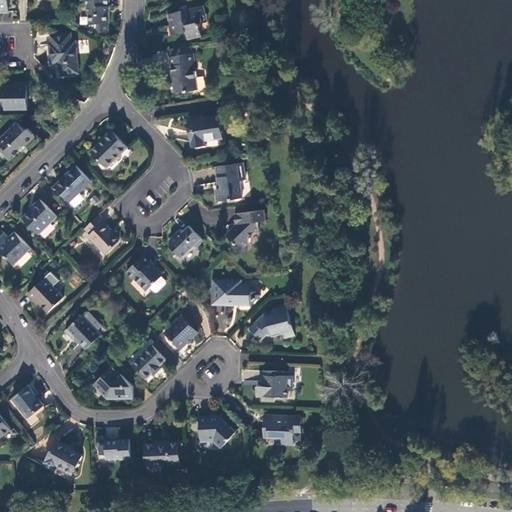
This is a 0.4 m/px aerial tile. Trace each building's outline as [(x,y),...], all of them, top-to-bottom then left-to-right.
[(6,0),(0,0),(0,9),(8,10),(8,0),(6,0)] [(109,0),(84,0),(85,8),(87,8),(87,15),(88,15),(89,25),(98,24),(108,24),(109,24),(109,14),(107,14),(107,8),(109,8),(109,0)] [(204,6),(169,15),(171,25),(165,27),(167,36),(186,32),(189,39),(202,36),(200,28),(202,27),(201,24),(208,23),(204,6)] [(109,33),(108,24),(98,24),(98,31),(100,33),(109,33)] [(78,74),(75,42),(71,43),(70,35),(51,36),(51,44),(49,45),(51,64),(57,64),(57,65),(61,64),(62,76),(78,74)] [(193,55),(168,58),(169,68),(171,68),(172,73),(166,74),(167,84),(173,84),(175,93),(196,91),(194,79),(195,79),(193,64),(195,64),(193,55)] [(27,109),(26,83),(16,83),(16,88),(1,88),(1,100),(4,100),(4,109),(27,109)] [(57,109),(51,115),(55,119),(60,114),(57,109)] [(188,121),(192,148),(205,147),(205,141),(220,139),(218,118),(201,121),(202,122),(199,122),(198,120),(188,121)] [(17,124),(0,140),(0,146),(2,148),(0,150),(0,152),(9,162),(20,152),(18,150),(22,146),(24,147),(34,137),(27,130),(25,132),(17,124)] [(106,169),(127,149),(112,132),(103,140),(104,141),(92,154),(106,169)] [(243,165),(216,168),(218,185),(221,185),(221,190),(216,191),(218,203),(242,200),(240,182),(246,182),(243,165)] [(91,182),(76,167),(54,188),(69,203),(79,194),(91,182)] [(75,209),(84,200),(79,194),(69,203),(75,209)] [(56,217),(40,201),(33,207),(34,208),(22,219),(38,235),(56,217)] [(262,212),(235,216),(236,226),(238,228),(228,238),(238,249),(245,250),(249,246),(248,238),(254,234),(259,233),(259,223),(263,223),(262,212)] [(105,223),(99,217),(85,231),(90,236),(88,238),(105,256),(119,242),(108,232),(109,231),(103,225),(105,223)] [(204,243),(189,227),(183,233),(181,231),(174,237),(176,240),(170,245),(170,248),(182,260),(196,247),(198,249),(204,243)] [(30,249),(15,233),(8,241),(9,242),(0,250),(0,252),(13,265),(30,249)] [(143,259),(127,274),(134,281),(135,280),(147,293),(150,289),(161,279),(163,277),(151,264),(149,265),(143,259)] [(47,276),(26,296),(33,303),(35,301),(48,314),(63,300),(50,286),(53,283),(47,276)] [(165,283),(161,279),(150,289),(154,293),(157,294),(165,287),(165,283)] [(214,283),(213,306),(250,308),(260,297),(251,287),(241,286),(241,283),(214,283)] [(292,324),(287,307),(273,311),(274,314),(268,316),(267,314),(264,314),(265,316),(250,330),(262,342),(269,336),(271,338),(272,336),(283,334),(285,340),(296,338),(292,324)] [(89,314),(86,314),(82,318),(97,333),(103,328),(89,314)] [(82,317),(65,333),(73,341),(75,340),(86,351),(101,337),(97,333),(82,318),(82,317)] [(183,318),(165,336),(180,351),(198,334),(183,318)] [(152,348),(133,367),(146,381),(152,376),(153,377),(162,369),(160,367),(166,362),(152,348)] [(105,375),(93,386),(108,400),(133,399),(132,388),(120,376),(117,377),(114,372),(108,377),(105,375)] [(278,373),(262,373),(262,385),(265,385),(265,388),(258,388),(257,398),(261,399),(261,403),(275,404),(275,399),(287,399),(287,393),(292,393),(293,379),(278,378),(278,373)] [(43,407),(28,388),(12,399),(27,420),(43,407)] [(0,438),(10,431),(0,416),(0,438)] [(199,421),(200,444),(214,443),(221,450),(235,434),(219,419),(218,420),(199,421)] [(302,420),(276,419),(275,422),(265,422),(264,441),(268,442),(268,440),(281,440),(281,447),(293,447),(293,446),(294,434),(301,435),(302,420)] [(130,442),(105,443),(106,460),(113,460),(113,462),(131,461),(130,442)] [(81,458),(56,444),(44,465),(55,471),(56,468),(71,476),(81,458)] [(146,470),(180,468),(179,445),(170,445),(170,444),(155,444),(155,446),(145,446),(146,470)]
